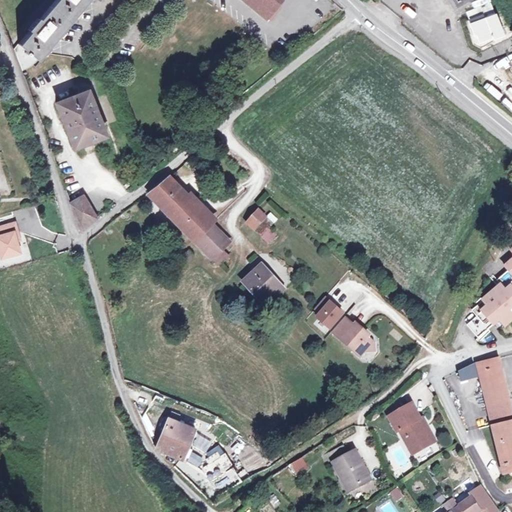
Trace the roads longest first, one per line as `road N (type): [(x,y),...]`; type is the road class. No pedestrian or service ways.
road 1 (residential): [(358,10),(83,238)]
road 2 (residential): [(83,238),(115,375),(139,431),(209,511)]
road 3 (residential): [(0,29),(71,230),(83,238)]
road 4 (secondary): [(358,10),(511,136)]
